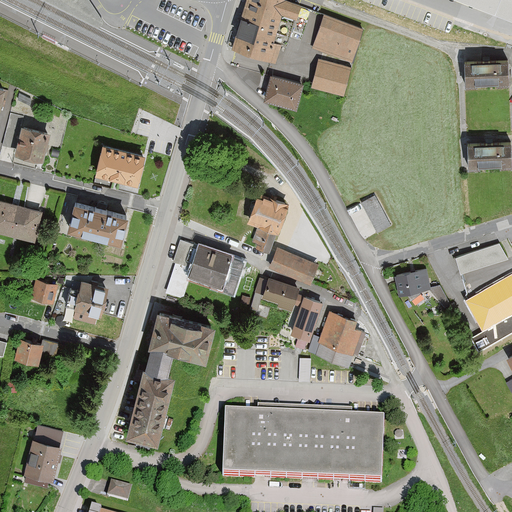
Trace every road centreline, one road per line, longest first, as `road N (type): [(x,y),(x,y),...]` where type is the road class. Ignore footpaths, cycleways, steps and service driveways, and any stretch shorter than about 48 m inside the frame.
road 1 (residential): [(400,391),(230,388),(195,454),(141,459)]
road 2 (residential): [(208,63),(307,154),(367,264)]
road 3 (residential): [(126,349),(65,511)]
road 4 (residential): [(167,210),(0,167)]
road 5 (residential): [(208,63),(167,210)]
road 6 (residential): [(367,264),(511,221)]
road 7 (residential): [(167,210),(126,349)]
road 8 (residential): [(452,511),(400,391)]
road 9 (residential): [(126,349),(0,318)]
road 10 (residential): [(367,264),(424,370)]
